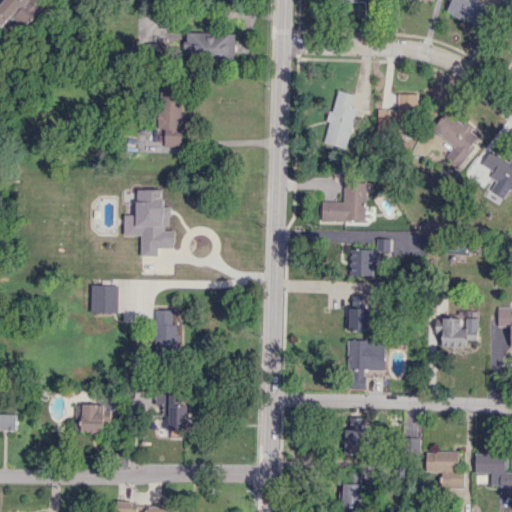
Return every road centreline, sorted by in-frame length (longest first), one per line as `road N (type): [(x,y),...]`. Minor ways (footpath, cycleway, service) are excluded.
road 1 (residential): [(283,0),(268,511)]
road 2 (residential): [(269,475),(0,475)]
road 3 (residential): [(511,109),(441,57),(283,45)]
road 4 (residential): [(273,400),(511,404)]
